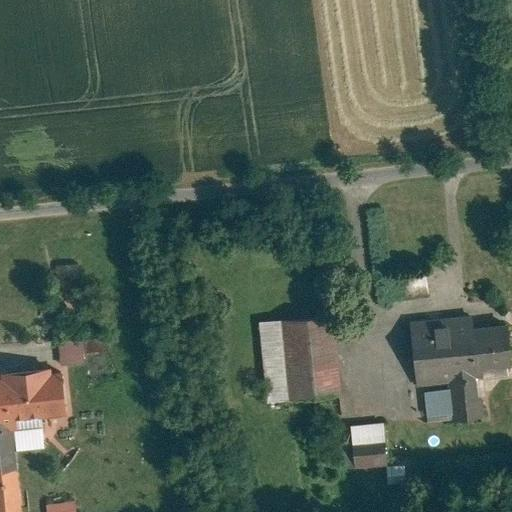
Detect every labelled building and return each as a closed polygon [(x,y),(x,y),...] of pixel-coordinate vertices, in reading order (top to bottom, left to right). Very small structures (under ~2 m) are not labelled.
[(429,294),(428,272),(400,273),(401,296),(429,294)] [(390,316),(396,378),(422,376),(425,418),(469,414),(465,370),(496,367),(491,307),(390,316)] [(258,317),(263,400),(340,395),(335,313),(258,317)] [(60,339),(62,360),(108,357),(107,335),(60,339)] [(0,511),(25,511),(19,427),(70,423),(65,364),(0,369),(0,511)] [(343,426),(346,469),(391,465),(388,423),(343,426)] [(45,490),(47,511),(81,511),(78,487),(45,490)]
